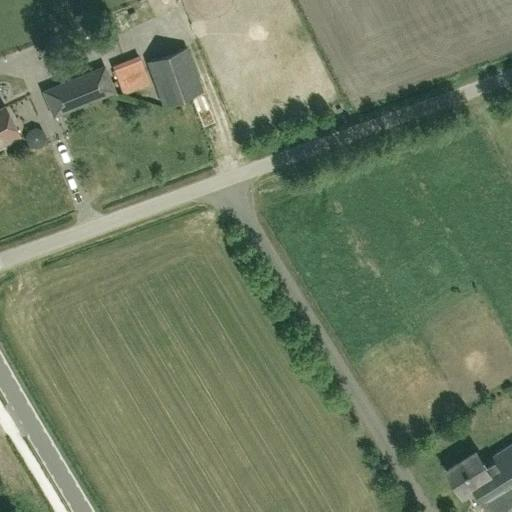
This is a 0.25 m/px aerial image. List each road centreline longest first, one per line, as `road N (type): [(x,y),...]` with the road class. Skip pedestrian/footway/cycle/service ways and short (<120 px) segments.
road 1 (unclassified): [(0,263),(511,78)]
road 2 (tertiary): [(87,511),(0,365)]
